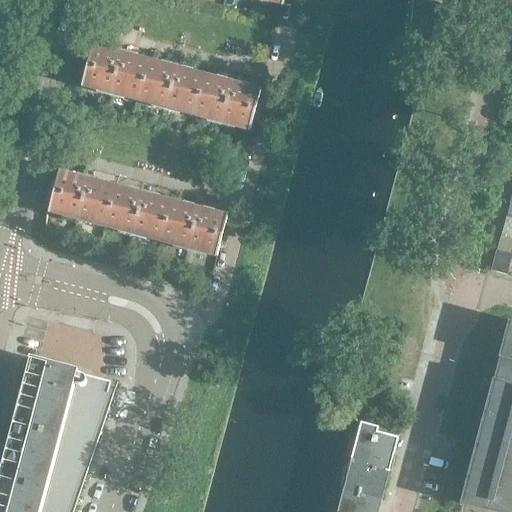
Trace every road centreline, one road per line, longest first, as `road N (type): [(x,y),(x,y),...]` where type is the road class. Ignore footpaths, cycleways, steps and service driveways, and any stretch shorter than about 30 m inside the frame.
road 1 (residential): [(298,0),(226,264),(201,312),(164,344)]
road 2 (residential): [(402,511),(454,317),(477,290),(511,294)]
road 3 (residential): [(0,201),(50,0)]
road 4 (residential): [(164,344),(150,319),(123,304),(0,271)]
road 5 (residential): [(112,511),(164,344)]
